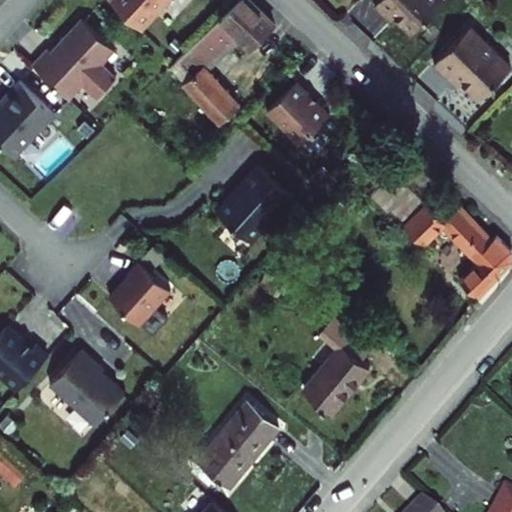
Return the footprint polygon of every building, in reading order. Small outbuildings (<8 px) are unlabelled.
[(162,0),(135,0),(150,13),(162,0)] [(287,14),(273,0),(239,0),(183,54),(185,56),(194,48),(207,63),(198,71),(235,111),(254,93),(212,48),(245,17),(263,36),(287,14)] [(396,12),(418,33),(449,1),(448,0),(385,0),(380,5),(391,16),(396,12)] [(123,34),(90,2),(71,23),(71,28),(62,38),(57,33),(42,50),(77,83),(90,68),(105,82),(124,61),(110,48),(123,34)] [(511,71),(511,62),(475,26),(439,63),(459,82),(464,77),(485,99),(511,71)] [(185,56),(198,71),(207,63),(194,48),(185,56)] [(63,97),(28,65),(9,85),(12,88),(0,100),(0,118),(23,140),(63,97)] [(310,70),(280,99),(313,133),(343,103),(310,70)] [(231,200),(264,230),(287,204),(289,206),(308,186),(273,154),(254,175),(256,176),(247,185),(246,184),(231,200)] [(442,197),(415,225),(430,240),(455,216),(492,250),(469,272),(488,290),(511,264),(511,225),(507,230),(473,198),(468,203),(454,190),(445,201),(442,197)] [(184,282),(151,252),(140,265),(142,267),(122,289),(152,316),(184,282)] [(353,342),(319,384),(346,407),(384,362),(376,355),(387,342),(350,312),(337,329),(353,342)] [(44,338),(19,315),(0,335),(0,352),(28,378),(59,345),(47,334),(44,338)] [(114,359),(92,338),(61,372),(106,414),(135,382),(120,368),(116,368),(110,363),(114,359)] [(263,396),(211,456),(242,482),(294,422),(263,396)] [(0,449),(0,466),(19,481),(27,471),(0,449)] [(511,511),(511,486),(497,511),(511,511)] [(459,511),(437,490),(415,511),(459,511)] [(235,511),(212,491),(192,511),(235,511)]
